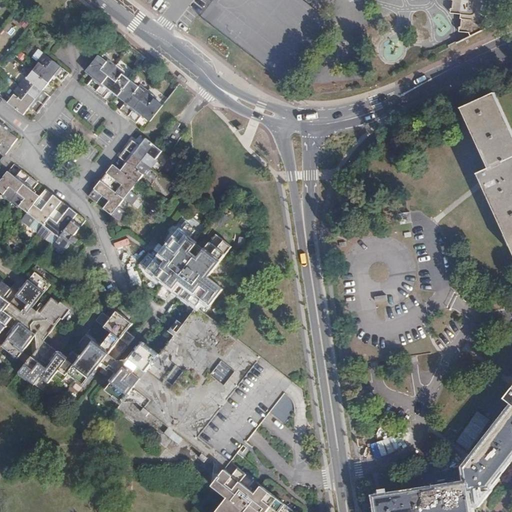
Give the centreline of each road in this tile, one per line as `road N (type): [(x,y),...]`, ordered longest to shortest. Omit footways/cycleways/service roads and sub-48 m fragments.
road 1 (tertiary): [(281,124),(342,511)]
road 2 (tertiary): [(351,511),(308,228),(309,128)]
road 3 (tertiary): [(97,0),(233,105),(281,124)]
road 4 (tertiary): [(287,110),(226,87),(119,0)]
